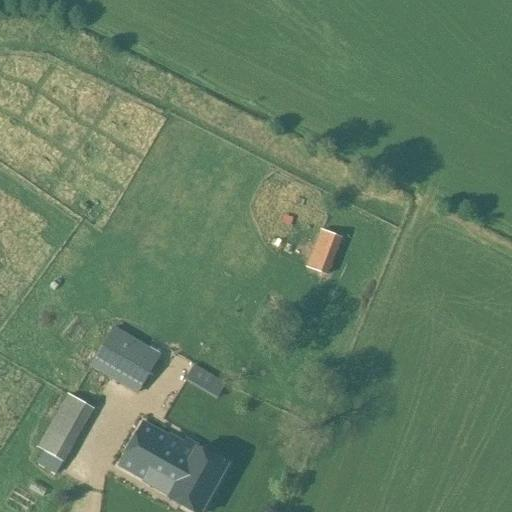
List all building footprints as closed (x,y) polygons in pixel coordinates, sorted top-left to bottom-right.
[(307,269),(328,277),(343,239),(321,230),(307,269)] [(91,367),(138,394),(160,356),(114,328),(91,367)] [(186,382),(208,395),(217,379),(195,366),(186,382)] [(68,395),(39,448),(46,452),(64,462),(65,463),(95,410),(68,395)] [(198,449),(197,451),(145,422),(109,485),(157,511),(163,511),(170,500),(190,511),(203,511),(229,466),(198,449)]
